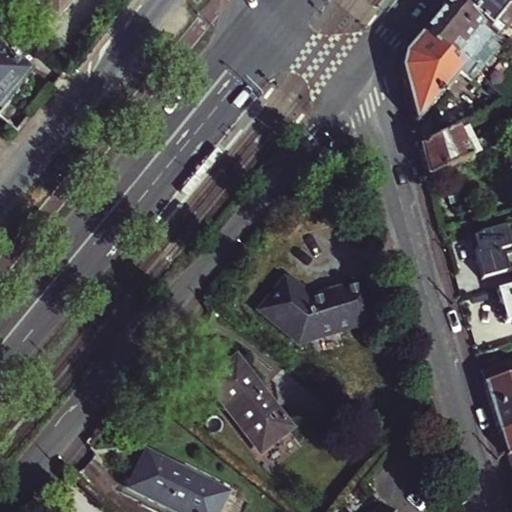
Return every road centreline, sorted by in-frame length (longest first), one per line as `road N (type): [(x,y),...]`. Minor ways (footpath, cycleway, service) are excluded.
road 1 (tertiary): [(0,511),(347,93)]
road 2 (primary): [(0,371),(277,34)]
road 3 (primary): [(255,15),(0,324)]
road 4 (tertiary): [(388,161),(492,511)]
road 5 (tertiary): [(158,0),(0,203)]
